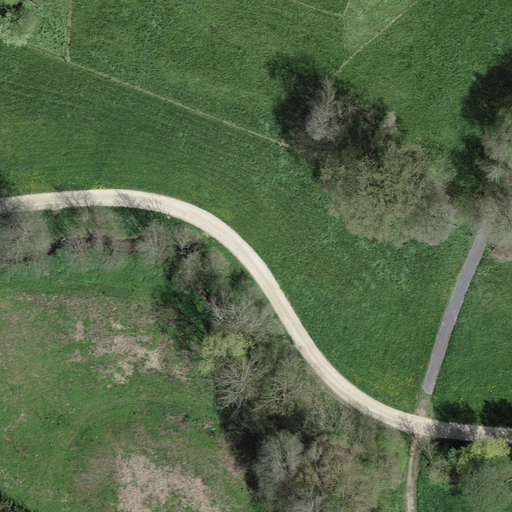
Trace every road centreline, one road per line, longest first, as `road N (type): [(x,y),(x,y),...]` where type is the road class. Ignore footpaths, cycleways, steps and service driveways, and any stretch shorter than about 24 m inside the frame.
road 1 (track): [(0,213),(166,213),(203,230),(238,263),(325,403),(417,429),(511,441)]
road 2 (track): [(511,167),(430,374),(409,480),(411,511)]
